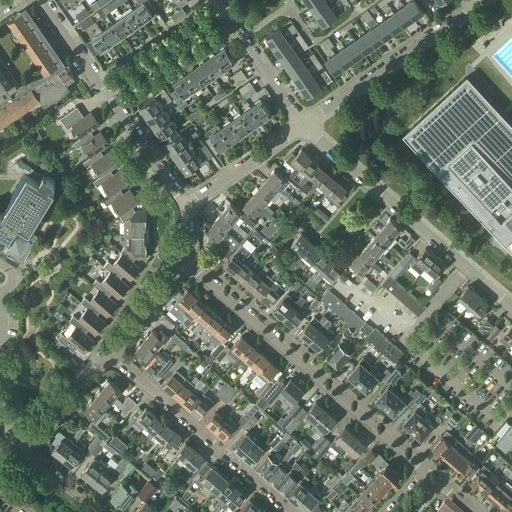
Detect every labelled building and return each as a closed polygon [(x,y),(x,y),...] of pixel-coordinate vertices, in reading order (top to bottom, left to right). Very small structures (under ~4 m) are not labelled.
[(143,22),(153,15),(151,13),(156,10),(153,6),(150,2),(148,0),(136,0),(140,5),(133,9),(143,22)] [(316,16),(329,6),(324,0),(317,0),(309,6),(316,16)] [(413,19),(423,12),(414,0),(408,0),(410,2),(404,6),(413,19)] [(427,9),(431,6),(426,0),(425,0),(422,2),(427,9)] [(94,11),(101,6),(97,1),(90,5),(94,11)] [(323,26),(336,17),(329,6),(316,16),(323,26)] [(403,26),(413,19),(404,6),(394,13),(403,26)] [(79,21),(90,14),(87,9),(76,16),(79,21)] [(101,17),(106,14),(102,9),(98,12),(101,17)] [(132,30),(143,22),(133,9),(123,17),(132,30)] [(174,21),(186,14),(182,9),(171,16),(174,21)] [(31,18),(25,10),(8,22),(44,75),(18,85),(0,58),(0,138),(5,146),(8,143),(0,131),(0,127),(40,99),(45,106),(70,89),(65,81),(69,78),(67,76),(68,75),(72,73),(68,64),(65,65),(32,17),(31,18)] [(377,25),(373,18),(367,10),(364,12),(370,21),(383,40),(393,33),(384,20),(377,25)] [(374,47),(383,40),(370,21),(364,12),(361,15),(371,29),(364,34),(374,47)] [(393,33),(403,26),(394,13),(384,20),(393,33)] [(85,29),(95,21),(92,16),(81,24),(85,29)] [(122,37),(132,30),(123,17),(113,24),(122,37)] [(347,30),(353,26),(351,22),(345,26),(347,30)] [(112,44),(122,37),(113,24),(102,31),(112,44)] [(293,34),(297,31),(293,24),(289,27),(293,34)] [(340,35),(347,30),(345,26),(338,31),(340,35)] [(101,52),(112,44),(102,31),(99,27),(95,30),(98,34),(91,39),(92,40),(87,44),(86,42),(86,43),(95,56),(95,55),(95,54),(100,51),(101,52)] [(273,48),(286,39),(279,28),(266,38),(273,48)] [(300,43),(304,41),(300,34),(295,37),(300,43)] [(364,54),(374,47),(364,34),(354,40),(364,54)] [(330,48),(334,46),(328,38),(325,40),(330,48)] [(280,58),(293,49),(286,39),(273,48),(280,58)] [(327,50),(330,48),(325,40),(322,43),(327,50)] [(354,61),(364,54),(354,40),(344,47),(354,61)] [(304,50),(308,47),(309,47),(304,41),(300,43),(304,50)] [(225,69),(235,62),(225,47),(214,54),(225,69)] [(344,68),(354,61),(344,47),(335,54),(344,68)] [(287,68),(300,58),(293,49),(280,58),(287,68)] [(214,76),(225,69),(214,54),(204,61),(214,76)] [(314,63),(318,60),(314,54),(309,56),(314,63)] [(334,74),(344,68),(335,54),(325,61),(334,74)] [(294,77),(307,68),(300,58),(287,68),(294,77)] [(318,70),(323,67),(318,60),(314,63),(318,70)] [(204,83),(214,76),(204,61),(194,68),(204,83)] [(194,90),(204,83),(194,68),(184,75),(194,90)] [(300,87),(314,78),(307,68),(294,77),(300,87)] [(233,82),(245,74),(241,69),(230,77),(233,82)] [(237,87),(248,79),(245,74),(233,82),(237,87)] [(328,83),(332,80),(327,74),(323,76),(328,83)] [(181,108),(188,103),(184,97),(194,90),(184,75),(173,83),(177,88),(170,93),(178,104),(181,108)] [(307,97),(321,88),(314,78),(300,87),(307,97)] [(511,129),(465,78),(403,135),(511,253),(511,129)] [(242,95),(253,87),(249,82),(239,89),(242,95)] [(246,99),(256,92),(253,87),(242,95),(246,99)] [(167,103),(171,100),(164,89),(159,93),(167,103)] [(221,107),(231,100),(229,96),(218,104),(221,107)] [(147,117),(161,107),(154,97),(139,107),(147,117)] [(214,98),(209,101),(204,105),(206,108),(211,105),(216,101),(214,98)] [(261,122),(272,114),(261,100),(251,107),(261,122)] [(84,117),(77,106),(60,118),(67,129),(72,126),(81,137),(81,138),(90,131),(100,125),(93,116),(87,115),(84,117)] [(154,128),(169,117),(161,107),(147,117),(154,128)] [(251,129),(261,122),(251,107),(241,114),(251,129)] [(195,118),(198,122),(201,120),(206,117),(203,112),(195,118)] [(169,117),(154,128),(161,138),(164,136),(168,141),(178,133),(175,129),(176,128),(171,121),(175,118),(173,114),(169,117)] [(241,136),(251,129),(241,114),(231,121),(241,136)] [(231,143),(241,136),(231,121),(220,128),(231,143)] [(215,154),(231,143),(220,128),(217,123),(206,131),(210,137),(205,140),(215,154)] [(378,128),(371,135),(377,142),(385,135),(378,128)] [(94,136),(90,131),(81,138),(81,137),(73,143),(77,148),(82,145),(90,157),(100,150),(109,144),(103,135),(97,134),(94,136)] [(172,154),(187,143),(179,133),(178,133),(168,141),(164,143),(172,154)] [(43,175),(22,162),(8,143),(5,146),(16,162),(13,164),(16,168),(20,171),(22,168),(29,172),(27,174),(3,214),(0,212),(0,250),(18,262),(20,262),(21,262),(23,262),(24,261),(37,239),(37,238),(37,236),(36,235),(30,231),(55,191),(49,188),(50,186),(51,186),(52,186),(54,186),(55,184),(55,182),(54,180),(43,174),(43,175)] [(179,164),(194,153),(187,143),(172,154),(179,164)] [(208,159),(213,156),(205,145),(200,149),(208,159)] [(292,153),(285,161),(295,169),(289,175),(292,178),(300,169),(310,157),(304,151),(301,149),(296,156),(292,153)] [(103,155),(100,150),(90,157),(83,162),(87,167),(92,164),(100,176),(110,169),(110,170),(119,163),(113,154),(107,153),(103,155)] [(186,174),(201,164),(194,153),(179,164),(186,174)] [(306,174),(298,183),(302,186),(304,184),(305,182),(309,177),(320,165),(310,157),(300,169),(304,172),(306,174)] [(315,182),(307,191),(311,194),(318,185),(328,173),(320,165),(309,177),(315,182)] [(113,174),(110,170),(110,169),(100,176),(93,181),(97,187),(102,183),(110,195),(120,189),(129,182),(123,173),(116,172),(113,174)] [(274,170),(266,179),(287,197),(291,201),(294,199),(292,195),(284,188),(290,181),(285,176),(283,178),(274,170)] [(324,190),(316,199),(320,202),(325,196),(338,181),(328,173),(318,185),(324,190)] [(284,200),(287,197),(266,179),(258,188),(270,198),(274,202),(279,197),(284,200)] [(338,181),(325,196),(330,201),(334,204),(338,207),(347,198),(343,194),(347,189),(338,181)] [(271,215),(274,212),(269,208),(265,204),(270,198),(258,188),(250,197),(267,211),(271,215)] [(123,194),(120,189),(110,195),(102,200),(106,206),(111,202),(120,215),(132,206),(132,207),(139,202),(132,193),(126,191),(123,194)] [(281,224),(271,215),(267,211),(250,197),(242,206),(254,217),(257,213),(262,217),(264,215),(272,222),(267,227),(265,225),(261,230),(269,238),(281,224)] [(230,202),(222,212),(234,222),(239,216),(247,224),(251,221),(242,213),(230,202)] [(136,211),(132,207),(132,206),(120,215),(119,215),(125,223),(125,234),(147,234),(147,227),(146,227),(145,210),(137,210),(136,211)] [(222,212),(214,221),(226,231),(231,225),(245,237),(248,234),(239,226),(234,222),(222,212)] [(393,238),(402,228),(390,218),(381,228),(393,238)] [(214,221),(206,230),(211,235),(208,239),(219,249),(227,240),(231,243),(227,248),(225,246),(218,254),(225,260),(232,252),(240,243),(231,235),(226,231),(214,221)] [(385,247),(393,238),(381,228),(374,237),(385,247)] [(255,229),(252,233),(261,241),(264,237),(255,229)] [(294,229),(283,241),(289,246),(290,244),(298,251),(292,258),(293,260),(292,261),(292,262),(289,266),(292,268),(295,264),(299,260),(304,256),(303,255),(313,244),(300,233),(300,234),(294,229)] [(146,258),(146,241),(148,241),(147,234),(125,234),(125,246),(120,251),(122,253),(132,261),(136,257),(137,258),(146,258)] [(408,250),(415,241),(410,236),(405,242),(401,238),(398,242),(408,250)] [(391,267),(394,264),(381,253),(385,247),(374,237),(366,246),(378,256),(391,267)] [(313,244),(303,255),(304,256),(312,263),(322,252),(313,244)] [(233,274),(243,262),(251,253),(241,245),(224,266),(233,274)] [(275,255),(279,250),(273,245),(269,249),(275,255)] [(380,273),(382,269),(373,262),(378,256),(366,246),(358,255),(370,265),(380,273)] [(416,259),(412,264),(421,273),(426,268),(435,257),(434,256),(435,255),(431,251),(430,252),(425,248),(416,259)] [(322,252),(312,263),(318,268),(321,271),(331,259),(322,252)] [(132,261),(122,253),(113,264),(108,260),(104,265),(111,271),(119,278),(120,278),(123,274),(126,276),(133,276),(140,267),(132,261)] [(405,267),(414,257),(409,253),(400,263),(405,267)] [(362,274),(370,265),(358,255),(350,264),(351,265),(355,268),(362,274)] [(91,256),(86,261),(90,264),(95,259),(91,256)] [(435,257),(426,268),(435,276),(445,265),(440,261),(441,260),(437,256),(436,258),(435,257)] [(252,270),(260,261),(256,258),(248,267),(243,262),(233,274),(242,282),(252,270)] [(321,271),(313,280),(315,282),(317,283),(323,276),(332,284),(340,274),(337,272),(341,268),(331,259),(321,271)] [(292,268),(290,270),(293,273),(298,267),(299,267),(303,263),(299,260),(295,264),(292,268)] [(265,273),(269,269),(265,266),(257,275),(252,270),(242,282),(251,290),(265,273)] [(318,268),(310,277),(313,280),(321,271),(318,268)] [(275,281),(281,274),(277,270),(271,278),(265,273),(251,290),(260,297),(270,286),(275,281)] [(119,278),(111,271),(101,282),(97,278),(92,283),(99,289),(108,297),(108,296),(112,292),(115,294),(121,294),(128,286),(120,278),(119,278)] [(386,288),(395,279),(390,275),(382,284),(386,288)] [(434,292),(443,281),(438,277),(429,288),(434,292)] [(373,291),(377,287),(367,278),(363,283),(373,291)] [(391,292),(399,283),(395,279),(386,288),(391,292)] [(298,280),(293,286),(299,291),(304,285),(298,280)] [(270,286),(260,297),(269,306),(281,292),(284,294),(290,286),(284,281),(280,285),(275,281),(270,286)] [(396,296),(404,287),(399,283),(391,292),(396,296)] [(468,285),(458,296),(459,297),(459,299),(461,302),(464,301),(468,305),(478,294),(473,290),(474,289),(470,286),(469,287),(468,285)] [(400,300),(408,291),(407,290),(404,287),(396,296),(400,300)] [(108,297),(99,289),(89,300),(85,296),(80,302),(87,307),(96,315),(96,314),(100,310),(103,313),(109,312),(117,304),(108,296),(108,297)] [(183,313),(197,297),(187,289),(169,310),(178,318),(183,313)] [(326,304),(333,295),(329,290),(321,299),(326,304)] [(405,304),(413,295),(410,293),(408,291),(400,300),(405,304)] [(478,294),(468,305),(471,308),(477,313),(474,317),(478,321),(486,312),(486,310),(485,308),(483,307),(487,302),(486,302),(487,301),(483,297),(482,298),(478,294)] [(330,307),(338,298),(333,295),(326,304),(330,307)] [(409,308),(417,299),(413,295),(405,304),(409,308)] [(451,306),(458,299),(454,295),(447,302),(451,306)] [(187,326),(196,316),(205,305),(197,297),(183,313),(188,317),(183,323),(187,326)] [(297,302),(301,305),(305,300),(301,297),(297,302)] [(283,319),(293,307),(283,298),(273,310),(283,319)] [(334,311),(342,302),(338,298),(330,307),(334,311)] [(414,313),(422,303),(417,299),(409,308),(414,313)] [(302,314),(304,312),(299,307),(301,305),(297,302),(293,307),(283,319),(292,327),(302,314)] [(339,315),(347,306),(342,302),(334,311),(339,315)] [(418,316),(426,307),(422,303),(414,313),(418,316)] [(201,329),(215,313),(205,305),(196,316),(202,321),(198,326),(197,325),(192,330),(196,334),(201,329)] [(344,319),(351,310),(347,306),(339,315),(344,319)] [(87,307),(78,318),(73,314),(69,320),(76,325),(85,333),(89,328),(91,331),(98,330),(105,322),(96,314),(96,315),(87,307)] [(348,323),(356,314),(351,310),(344,319),(348,323)] [(206,343),(211,337),(210,336),(224,321),(215,313),(201,329),(204,332),(202,335),(204,336),(201,339),(206,343)] [(353,327),(361,318),(356,314),(348,323),(353,327)] [(309,342),(328,319),(324,315),(319,321),(314,316),(310,321),(299,333),(309,342)] [(171,330),(175,325),(165,316),(160,321),(171,330)] [(357,331),(365,322),(361,318),(353,327),(357,331)] [(318,349),(329,337),(331,335),(325,330),(332,322),(328,319),(309,342),(318,349)] [(486,336),(494,326),(487,320),(479,330),(486,336)] [(215,358),(226,345),(222,342),(223,340),(233,329),(224,321),(210,336),(211,337),(219,344),(211,354),(215,358)] [(362,335),(370,326),(365,322),(357,331),(362,335)] [(342,330),(344,332),(343,332),(347,337),(353,332),(352,330),(354,328),(348,324),(342,330)] [(509,348),(511,344),(511,324),(503,335),(499,340),(509,348)] [(76,325),(66,336),(62,333),(57,338),(73,351),(77,346),(80,349),(86,348),(93,340),(85,333),(76,325)] [(501,329),(496,325),(495,326),(494,326),(486,336),(491,340),(501,329)] [(374,330),(370,326),(362,335),(366,339),(374,330)] [(366,339),(371,343),(380,332),(375,328),(374,330),(366,339)] [(145,339),(144,340),(155,349),(164,339),(165,341),(168,337),(160,330),(157,334),(153,330),(149,335),(147,333),(144,337),(145,339)] [(371,343),(376,347),(385,336),(380,332),(371,343)] [(185,351),(189,346),(175,334),(171,338),(185,351)] [(237,360),(251,344),(241,336),(230,349),(231,349),(228,352),(237,360)] [(376,347),(380,351),(389,340),(385,336),(376,347)] [(168,360),(155,349),(144,340),(140,344),(139,343),(136,347),(137,348),(136,349),(141,354),(139,357),(147,365),(154,356),(164,365),(157,373),(162,377),(163,376),(174,363),(169,359),(168,360)] [(191,346),(196,351),(201,345),(196,340),(191,346)] [(340,343),(327,357),(333,362),(333,363),(335,365),(337,365),(338,366),(350,353),(344,348),(345,347),(347,344),(342,340),(340,343)] [(389,340),(380,351),(385,355),(394,344),(389,340)] [(244,370),(250,363),(260,352),(251,344),(237,360),(233,365),(237,369),(239,366),(244,370)] [(385,355),(390,359),(399,348),(394,344),(385,355)] [(220,362),(228,352),(231,349),(230,349),(226,345),(215,358),(220,362)] [(399,348),(390,359),(394,363),(403,352),(399,348)] [(259,371),(269,360),(260,352),(250,363),(259,371)] [(172,393),(185,378),(177,370),(185,360),(180,356),(174,363),(163,376),(167,379),(162,385),(172,393)] [(203,358),(199,363),(205,368),(209,363),(203,358)] [(358,384),(370,370),(364,365),(366,363),(362,359),(348,375),(358,384)] [(278,368),(269,360),(259,371),(257,374),(266,382),(267,381),(269,379),(278,368)] [(210,367),(207,371),(211,375),(215,371),(210,367)] [(389,385),(376,400),(385,407),(396,394),(391,389),(397,383),(395,381),(400,375),(400,371),(395,368),(384,380),(389,385)] [(380,375),(385,379),(391,372),(386,368),(380,375)] [(375,375),(370,370),(358,384),(367,392),(381,376),(377,372),(375,375)] [(251,371),(246,376),(251,380),(255,375),(251,371)] [(194,385),(199,380),(195,377),(191,382),(185,378),(172,393),(181,401),(194,385)] [(278,378),(262,396),(270,403),(281,390),(288,396),(284,400),(290,406),(304,390),(302,389),(303,388),(298,384),(298,385),(291,379),(286,384),(278,378)] [(101,390),(112,400),(119,406),(120,406),(124,409),(133,399),(129,395),(123,402),(115,396),(121,390),(109,380),(108,382),(107,381),(104,385),(105,386),(101,390)] [(220,398),(231,386),(226,381),(216,393),(220,398)] [(260,397),(272,385),(267,381),(266,382),(256,393),(260,397)] [(181,401),(190,409),(203,393),(209,386),(206,383),(200,390),(194,385),(181,401)] [(227,403),(237,391),(233,387),(222,399),(227,403)] [(421,393),(417,389),(414,392),(411,389),(407,394),(414,401),(421,393)] [(97,395),(93,400),(104,410),(104,409),(112,400),(101,390),(100,391),(99,390),(95,394),(97,395)] [(213,401),(203,393),(190,409),(199,417),(213,401)] [(426,397),(421,393),(414,401),(419,405),(421,403),(423,401),(426,397)] [(402,398),(396,394),(385,407),(394,415),(407,399),(404,396),(402,398)] [(126,415),(137,402),(133,399),(124,409),(122,412),(126,415)] [(107,412),(104,409),(104,410),(93,400),(92,401),(91,400),(87,404),(89,405),(85,410),(91,415),(89,418),(93,421),(88,426),(106,441),(111,436),(97,424),(107,412)] [(316,401),(306,413),(316,421),(326,410),(321,406),(321,404),(319,402),(317,402),(316,401)] [(297,414),(301,409),(303,407),(297,402),(289,412),(295,417),(297,414)] [(416,407),(402,423),(412,432),(425,417),(428,413),(423,408),(425,406),(421,403),(419,405),(417,408),(416,407)] [(143,410),(139,407),(123,425),(128,429),(134,422),(142,430),(145,426),(155,415),(146,407),(143,410)] [(301,419),(306,413),(301,409),(297,414),(301,419)] [(425,417),(412,432),(421,440),(435,424),(436,425),(440,424),(441,426),(452,413),(448,409),(440,418),(438,416),(434,417),(429,412),(428,413),(425,417)] [(331,414),(326,410),(316,421),(313,425),(312,427),(316,430),(317,428),(323,433),(336,419),(335,418),(335,416),(332,414),(331,414)] [(215,431),(224,419),(215,411),(205,422),(215,431)] [(233,437),(250,418),(245,414),(236,424),(227,416),(224,419),(215,431),(224,439),(228,434),(233,437)] [(150,438),(154,434),(164,423),(155,415),(145,426),(151,431),(147,435),(150,438)] [(247,431),(258,419),(253,415),(243,427),(247,431)] [(449,430),(457,421),(453,416),(444,426),(449,430)] [(77,439),(84,431),(87,426),(78,419),(75,424),(80,428),(74,436),(77,439)] [(271,424),(283,434),(286,430),(274,420),(271,424)] [(506,421),(496,432),(500,436),(510,424),(506,421)] [(307,432),(312,427),(313,425),(309,422),(303,428),(307,432)] [(163,442),(172,431),(164,423),(154,434),(163,442)] [(511,426),(510,424),(494,443),(503,450),(511,440),(511,426)] [(332,442),(327,438),(321,445),(326,450),(330,445),(340,453),(341,450),(345,446),(355,435),(350,430),(350,429),(348,427),(347,427),(345,426),(335,437),(332,442)] [(476,440),(483,431),(479,428),(473,434),(472,435),(472,436),(476,440)] [(172,450),(182,439),(172,431),(163,442),(172,450)] [(62,459),(71,447),(74,443),(60,432),(59,433),(58,433),(55,437),(56,437),(51,443),(55,446),(52,451),(53,451),(52,453),(56,456),(58,455),(62,459)] [(470,432),(464,438),(468,441),(472,436),(472,435),(473,434),(470,432)] [(239,452),(242,454),(256,439),(252,436),(251,437),(246,433),(233,447),(234,448),(234,449),(237,452),(239,452)] [(321,445),(327,438),(322,434),(316,441),(321,445)] [(89,455),(102,439),(97,435),(84,452),(89,455)] [(115,435),(109,441),(122,452),(127,446),(115,435)] [(270,451),(280,439),(276,435),(265,447),(270,451)] [(360,439),(355,435),(345,446),(350,450),(348,454),(353,458),(365,443),(364,442),(364,441),(362,439),(360,439)] [(447,440),(441,435),(430,447),(439,455),(452,441),(448,438),(447,440)] [(455,438),(452,441),(439,455),(448,463),(464,445),(460,442),(455,438)] [(256,439),(242,454),(246,458),(246,460),(249,462),(250,462),(251,463),(264,448),(258,443),(259,442),(256,439)] [(280,439),(256,467),(260,471),(260,472),(263,475),(265,475),(278,461),(273,457),(285,443),(280,439)] [(181,465),(185,461),(194,450),(186,442),(176,453),(181,457),(177,462),(181,465)] [(295,452),(296,450),(301,445),(297,442),(291,448),(267,476),(270,479),(270,481),(273,483),(274,483),(275,484),(287,470),(282,466),(295,452)] [(96,457),(104,446),(100,443),(91,453),(96,457)] [(457,471),(468,458),(473,453),(464,445),(448,463),(457,471)] [(140,455),(144,451),(138,446),(135,450),(140,455)] [(81,455),(71,447),(62,459),(66,462),(66,463),(69,466),(71,466),(72,467),(81,455)] [(371,449),(365,455),(369,459),(369,460),(371,462),(376,467),(380,464),(383,467),(380,470),(393,483),(401,475),(388,462),(388,463),(378,453),(377,454),(371,449)] [(137,459),(140,455),(135,450),(131,454),(137,459)] [(189,483),(200,470),(196,467),(204,458),(194,450),(185,461),(193,468),(184,479),(189,483)] [(172,459),(175,455),(170,451),(167,455),(172,459)] [(168,463),(172,459),(167,455),(163,459),(168,463)] [(369,459),(365,455),(357,464),(361,467),(368,459),(369,460),(369,459)] [(106,464),(91,482),(92,483),(96,487),(97,486),(102,490),(112,477),(117,482),(124,474),(132,463),(124,456),(118,463),(111,457),(107,462),(106,463),(106,464)] [(94,458),(81,474),(86,478),(85,478),(90,482),(90,481),(91,482),(106,464),(106,463),(100,459),(99,461),(94,458)] [(347,470),(355,462),(351,458),(343,466),(347,470)] [(467,479),(478,466),(468,458),(457,471),(467,479)] [(296,461),(290,467),(289,468),(291,470),(277,485),(281,489),(281,490),(284,493),(285,493),(286,493),(298,480),(293,475),(301,466),(296,461)] [(319,461),(314,467),(322,474),(327,468),(319,461)] [(132,463),(124,474),(128,477),(137,465),(133,462),(132,463)] [(354,474),(361,467),(357,464),(351,471),(354,474)] [(468,480),(479,489),(489,476),(492,473),(483,465),(480,468),(479,467),(468,480)] [(206,483),(199,490),(202,493),(220,473),(217,470),(217,469),(214,467),(213,467),(212,466),(201,479),(206,483)] [(508,475),(511,471),(511,470),(507,466),(503,471),(508,475)] [(160,467),(152,477),(156,480),(164,471),(160,467)] [(389,488),(393,483),(380,470),(379,471),(380,472),(373,479),(385,491),(388,487),(389,488)] [(350,472),(342,480),(347,485),(355,477),(350,472)] [(224,476),(220,473),(202,493),(198,498),(201,501),(212,489),(217,493),(228,480),(227,479),(227,478),(225,476),(224,476)] [(332,486),(339,478),(335,474),(328,482),(332,486)] [(297,503),(309,490),(303,485),(309,478),(305,475),(287,495),(292,499),(292,500),(295,503),(296,503),(297,503)] [(489,498),(500,485),(489,476),(479,489),(489,498)] [(382,494),(385,491),(373,479),(365,487),(377,499),(382,494)] [(145,501),(135,511),(155,511),(158,508),(148,500),(158,488),(149,480),(137,494),(145,501)] [(222,497),(215,505),(218,507),(236,487),(233,484),(233,483),(230,481),(229,481),(228,480),(217,493),(222,497)] [(349,487),(347,485),(342,480),(334,488),(338,492),(341,494),(349,487)] [(137,487),(131,483),(128,487),(123,483),(111,497),(123,506),(137,487)] [(511,492),(511,490),(504,483),(501,486),(500,485),(489,498),(499,507),(511,492)] [(214,511),(222,511),(230,504),(234,508),(245,495),(244,494),(244,493),(242,491),(241,491),(236,487),(214,511)] [(377,499),(365,487),(357,495),(369,507),(372,503),(373,504),(377,499)] [(189,488),(181,496),(186,500),(193,492),(189,488)] [(334,488),(326,496),(331,500),(338,492),(334,488)] [(309,490),(297,503),(297,504),(297,505),(300,508),(302,507),(305,511),(320,495),(316,491),(314,494),(309,490)] [(505,511),(511,511),(511,492),(499,507),(505,511)] [(366,510),(369,507),(357,495),(349,503),(358,511),(364,511),(366,511),(366,510)] [(253,511),(258,507),(254,503),(254,502),(252,500),(251,500),(250,499),(238,511),(253,511)] [(358,511),(349,503),(346,500),(338,508),(342,511),(358,511)]
